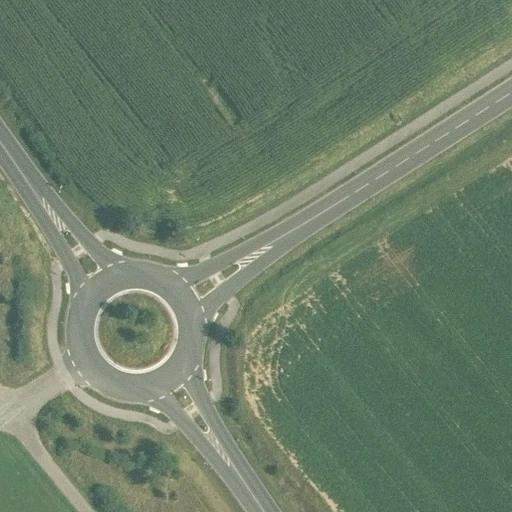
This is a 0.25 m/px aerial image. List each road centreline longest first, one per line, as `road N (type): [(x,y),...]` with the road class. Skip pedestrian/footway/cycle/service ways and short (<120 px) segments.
road 1 (tertiary): [(511,83),(182,295)]
road 2 (secondary): [(107,282),(0,141)]
road 3 (secondary): [(107,282),(82,325),(91,357),(135,383),(169,374)]
road 4 (secondary): [(264,511),(169,374)]
road 5 (track): [(0,407),(84,511)]
